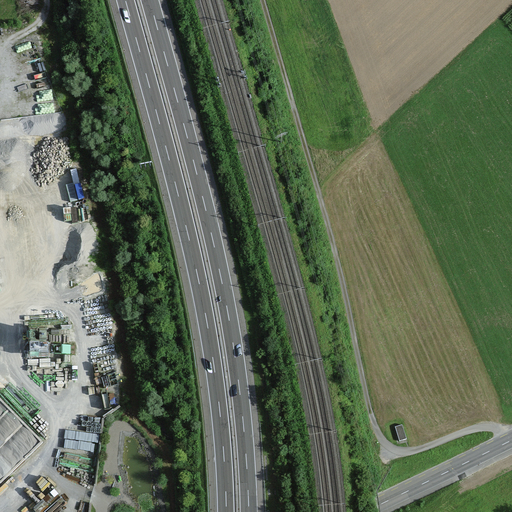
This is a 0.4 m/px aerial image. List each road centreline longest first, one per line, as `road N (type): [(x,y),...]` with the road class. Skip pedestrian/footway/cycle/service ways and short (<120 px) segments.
road 1 (motorway): [(125,0),(197,275),(226,511)]
road 2 (motorway): [(248,511),(228,311),(149,0)]
road 3 (track): [(392,448),(370,415),(333,247),(261,0)]
road 4 (secondary): [(511,440),(379,504)]
road 5 (track): [(511,436),(477,427),(413,450),(392,448)]
